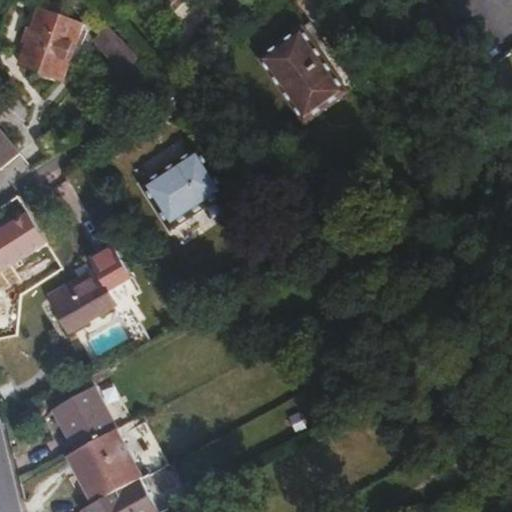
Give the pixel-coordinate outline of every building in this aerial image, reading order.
[(81,25),(38,9),(19,64),(60,79),(81,25)] [(129,80),(140,91),(158,72),(112,24),(97,39),(133,76),(129,80)] [(309,33),(266,61),(307,124),(349,96),(309,33)] [(38,142),(49,157),(70,143),(59,127),(38,142)] [(0,128),(0,169),(1,171),(21,155),(0,128)] [(201,148),(143,184),(171,228),(228,192),(201,148)] [(25,212),(0,227),(0,272),(45,244),(25,212)] [(99,279),(53,304),(69,334),(116,309),(99,279)] [(119,431),(95,390),(58,412),(82,453),(119,431)] [(82,453),(73,459),(96,503),(144,477),(119,431),(82,453)] [(144,511),(135,496),(107,511),(144,511)]
